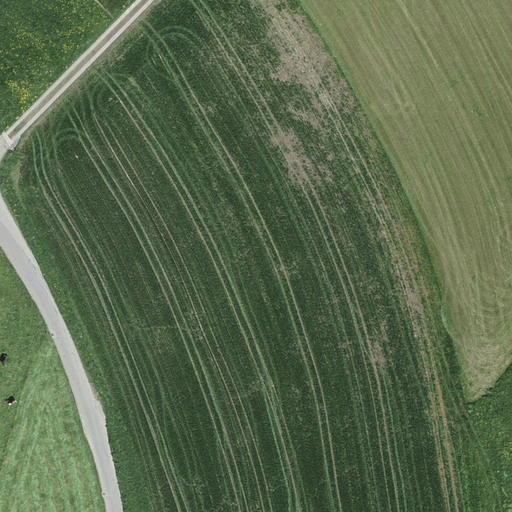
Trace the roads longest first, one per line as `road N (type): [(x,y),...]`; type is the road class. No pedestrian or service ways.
road 1 (unclassified): [(116,511),(93,415),(0,221)]
road 2 (track): [(0,142),(136,0)]
